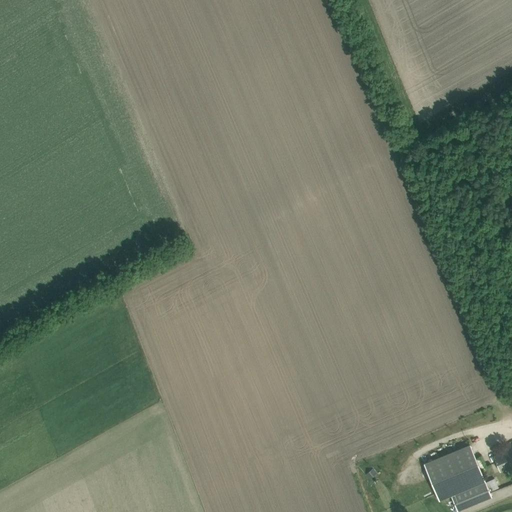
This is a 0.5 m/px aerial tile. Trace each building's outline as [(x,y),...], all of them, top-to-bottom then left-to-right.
[(492,497),(486,481),(470,444),(424,463),(439,501),(452,496),(458,511),(492,497)] [(511,449),(495,456),(501,471),(511,466),(511,449)] [(360,472),(377,466),(375,460),(358,466),(360,472)] [(366,486),(384,480),(381,469),(370,473),(371,478),(364,480),(366,486)] [(386,488),(369,494),(372,501),(389,495),(386,488)] [(396,509),(404,506),(402,499),(394,501),(396,509)]
